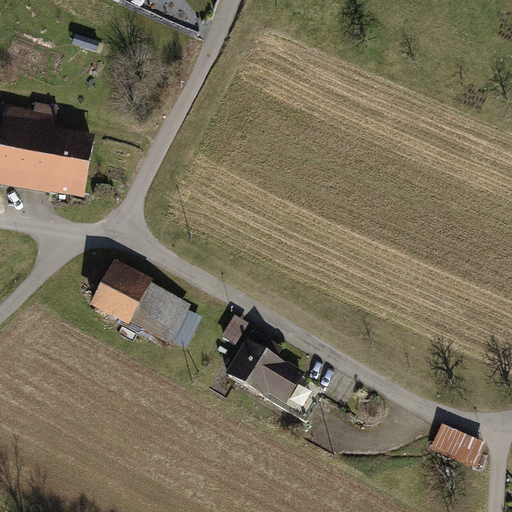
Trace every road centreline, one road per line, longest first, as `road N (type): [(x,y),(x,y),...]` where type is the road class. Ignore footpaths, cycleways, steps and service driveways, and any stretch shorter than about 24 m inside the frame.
road 1 (unclassified): [(501,424),(453,419),(410,399),(192,270),(115,234)]
road 2 (residential): [(232,0),(115,234)]
